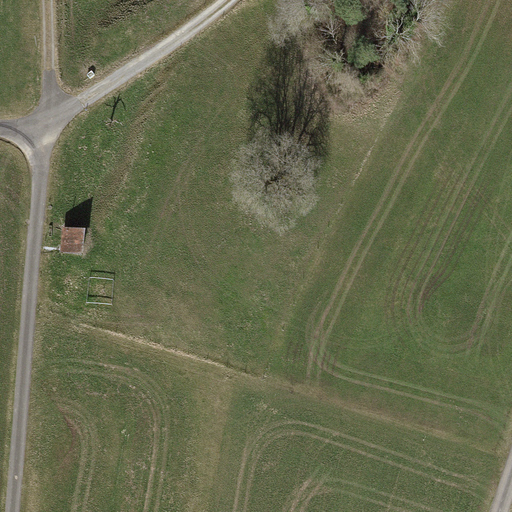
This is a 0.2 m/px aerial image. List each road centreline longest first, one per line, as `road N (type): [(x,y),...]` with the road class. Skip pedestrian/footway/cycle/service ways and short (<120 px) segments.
road 1 (track): [(39,126),(8,511)]
road 2 (track): [(209,0),(39,126)]
road 3 (track): [(39,126),(44,0)]
